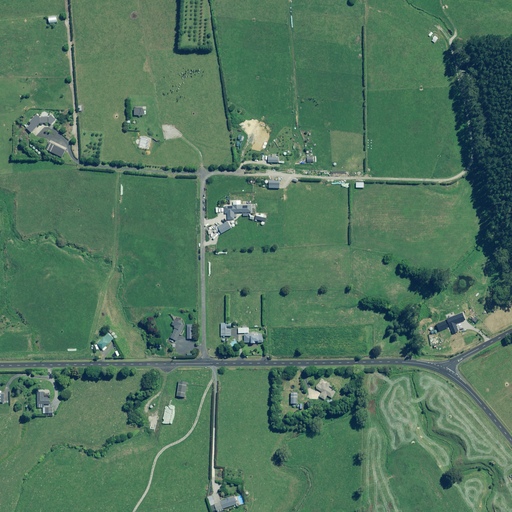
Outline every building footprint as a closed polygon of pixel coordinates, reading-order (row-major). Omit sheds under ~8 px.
[(40,118),(37,114),(30,122),(32,124),(27,128),(32,133),(40,125),(43,125),(43,123),(49,123),(52,125),(57,120),(52,115),(49,117),(40,118)] [(32,143),(30,146),(40,155),(42,152),(32,143)] [(66,151),(50,143),(47,150),(62,157),(66,151)] [(241,201),(234,201),(234,206),(225,206),(226,214),(228,214),(228,220),(235,220),(235,213),(252,212),(252,205),(242,206),(241,201)] [(232,228),(229,221),(218,227),(222,234),(232,228)] [(465,313),(463,313),(448,319),(453,334),(459,332),(456,324),(466,320),(464,317),(466,317),(465,313)] [(171,338),(177,341),(179,337),(181,333),(182,333),(185,326),(182,325),(184,322),(180,320),(179,322),(175,321),(172,325),(175,326),(174,328),(175,328),(173,332),(174,332),(171,338)] [(231,324),(227,324),(222,324),(222,336),(232,336),(232,329),(227,329),(226,329),(226,327),(231,327),(231,324)] [(98,344),(103,349),(105,351),(108,348),(107,346),(114,339),(109,333),(98,344)] [(245,334),(245,343),(252,343),(264,343),(264,334),(245,334)] [(188,382),(180,381),(177,396),(186,397),(188,382)] [(326,384),(323,383),(322,386),(319,385),(318,385),(318,386),(317,386),(317,387),(317,388),(317,389),(323,392),(320,397),(325,400),(328,396),(333,398),(336,392),(329,387),(331,384),(328,382),(326,384)] [(48,394),(45,394),(45,392),(38,392),(38,408),(45,408),(45,404),(51,404),(51,398),(48,398),(48,394)] [(44,414),(51,413),(51,417),(54,417),(54,413),(54,408),(44,408),(44,414)] [(226,499),(227,500),(221,502),(215,504),(215,505),(211,506),(213,511),(217,510),(217,511),(238,504),(235,497),(231,498),(231,497),(226,499)]
